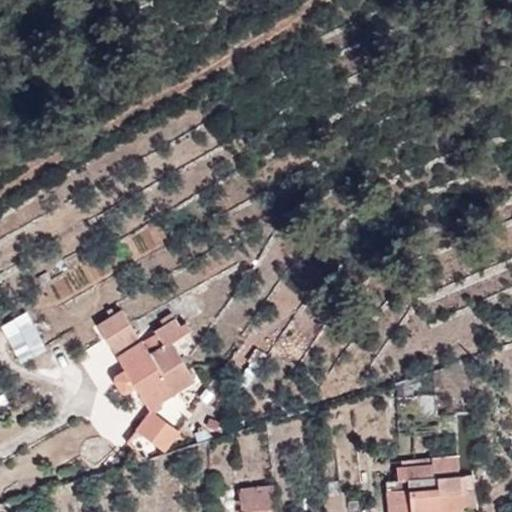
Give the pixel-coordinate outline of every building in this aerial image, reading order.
[(0,338),(11,360),(39,344),(20,309),(0,320),(0,338)] [(142,390),(156,414),(203,386),(201,383),(178,344),(195,333),(190,324),(187,327),(183,320),(146,343),(127,310),(102,326),(130,371),(142,390)] [(129,399),(142,390),(130,371),(117,380),(129,399)] [(27,395),(0,410),(0,435),(6,444),(43,421),(27,395)] [(154,413),(141,433),(166,450),(179,430),(154,413)] [(415,511),(468,511),(469,509),(481,509),(480,476),(466,477),(465,458),(437,459),(438,465),(402,466),(402,480),(412,480),(414,479),(415,511)] [(392,505),(415,505),(414,479),(412,480),(402,480),(391,480),(392,505)] [(301,511),(299,480),(244,485),(245,511),(301,511)]
